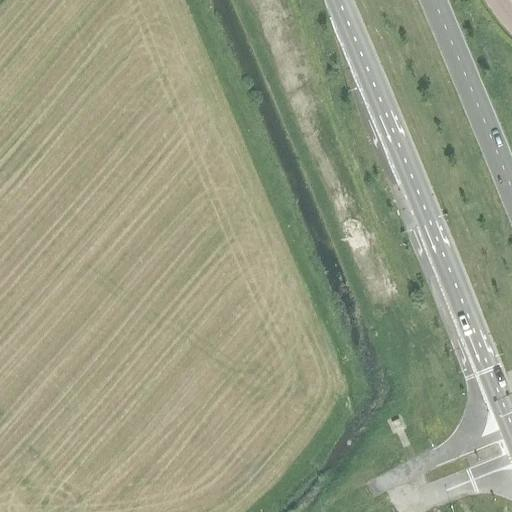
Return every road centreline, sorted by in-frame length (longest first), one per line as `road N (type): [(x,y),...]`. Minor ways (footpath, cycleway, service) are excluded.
road 1 (primary): [(336,0),(488,369)]
road 2 (primary): [(511,195),(431,0)]
